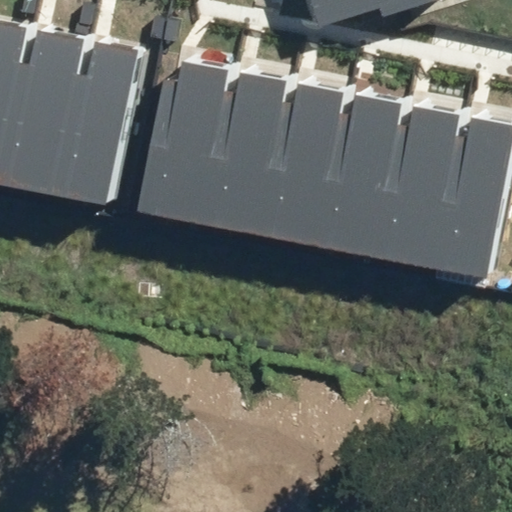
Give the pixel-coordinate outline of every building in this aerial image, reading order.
[(328,0),(336,22),(404,0),(328,0)] [(0,12),(0,170),(6,171),(35,19),(0,12)] [(35,19),(6,171),(63,182),(92,30),(35,19)] [(92,30),(63,182),(121,193),(150,41),(92,30)] [(152,205),(209,216),(241,58),(183,46),(152,205)] [(209,216),(267,228),(298,69),(241,58),(209,216)] [(267,228),(325,239),(356,80),(298,69),(267,228)] [(325,239),(382,250),(414,91),(356,80),(325,239)] [(382,250),(440,261),(471,103),(414,91),(382,250)] [(440,261),(498,273),(511,199),(511,110),(471,103),(440,261)]
